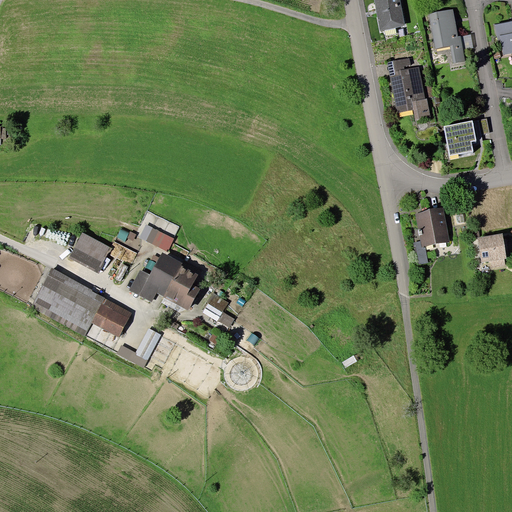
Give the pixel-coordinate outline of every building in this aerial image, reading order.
[(400,0),(374,0),(380,31),(405,26),(400,0)] [(453,9),(428,13),(435,49),(450,46),(454,63),(465,61),(463,49),(461,36),(458,36),(453,9)] [(511,20),(495,24),(498,43),(502,42),(504,54),(511,53),(511,20)] [(471,34),(461,36),(463,49),(473,48),(471,34)] [(409,58),(387,63),(397,113),(413,110),(415,120),(431,117),(427,98),(425,99),(423,86),(419,67),(411,68),(409,58)] [(431,85),(423,86),(425,99),(427,98),(434,97),(431,85)] [(487,119),(473,121),(475,135),(489,133),(487,119)] [(472,120),(444,126),(449,155),(473,150),(471,141),(476,140),(475,135),(473,121),(472,120)] [(426,247),(450,242),(443,208),(415,214),(420,241),(422,248),(426,247)] [(465,222),(463,214),(456,215),(458,223),(465,222)] [(175,238),(146,224),(140,237),(168,251),(175,238)] [(113,248),(83,232),(69,257),(99,273),(113,248)] [(480,237),(478,237),(482,263),(491,261),(492,268),(506,266),(505,259),(507,259),(503,233),(480,237)] [(422,248),(420,241),(414,242),(418,265),(429,263),(426,247),(422,248)] [(183,262),(163,251),(154,264),(150,274),(140,269),(129,290),(152,301),(157,292),(164,296),(163,296),(188,310),(201,287),(193,283),(199,273),(182,264),(183,262)] [(52,267),(31,307),(85,336),(92,322),(96,312),(105,298),(106,297),(92,290),(93,289),(52,267)] [(228,302),(213,292),(207,302),(209,303),(204,311),(230,328),(235,319),(223,311),(228,302)] [(92,322),(119,337),(132,312),(105,298),(96,312),(92,322)] [(137,355),(148,360),(161,334),(149,328),(136,352),(137,353),(137,355)] [(144,368),(148,360),(137,355),(137,353),(136,352),(122,345),(117,354),(130,361),(144,368)]
